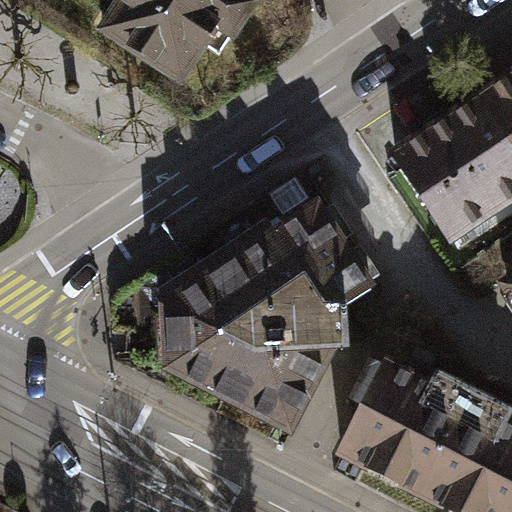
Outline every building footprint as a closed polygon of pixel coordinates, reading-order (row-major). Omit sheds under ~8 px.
[(114,0),(98,26),(189,84),(210,50),(225,59),(238,38),(245,27),(262,0),(114,0)] [(511,76),(479,99),(511,149),(511,76)] [(511,149),(479,99),(397,152),(452,235),(511,196),(511,149)] [(315,207),(166,305),(166,367),(291,430),(332,345),(344,345),(344,309),(371,290),(315,207)] [(422,500),(474,395),(455,385),(437,377),(431,388),(385,365),(338,459),(422,500)] [(489,402),(474,395),(422,500),(447,511),(511,511),(511,428),(503,424),(509,412),(489,402)]
